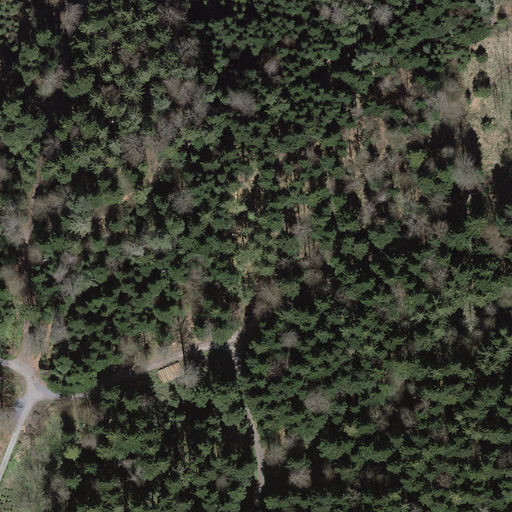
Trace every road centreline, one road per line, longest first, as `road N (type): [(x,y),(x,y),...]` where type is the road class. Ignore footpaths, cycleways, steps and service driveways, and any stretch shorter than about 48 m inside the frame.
road 1 (track): [(83,0),(41,158),(29,246),(34,376)]
road 2 (unclassified): [(511,163),(352,272),(228,342)]
road 3 (track): [(228,342),(204,344),(78,395),(45,392),(34,376)]
road 4 (track): [(228,342),(262,471),(247,511)]
